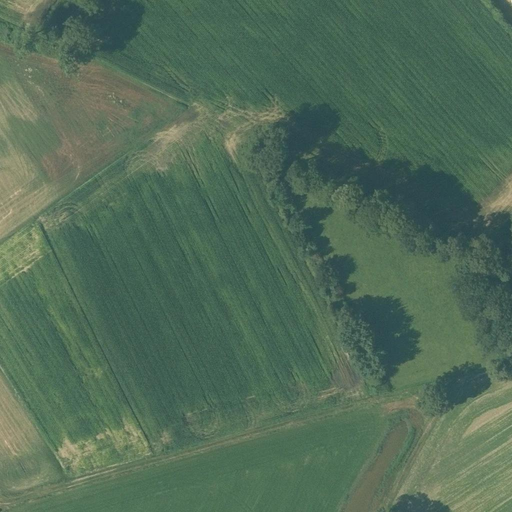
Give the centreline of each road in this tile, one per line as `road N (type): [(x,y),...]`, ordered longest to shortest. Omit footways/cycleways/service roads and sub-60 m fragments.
road 1 (track): [(0,503),(511,364)]
road 2 (track): [(383,511),(451,380)]
